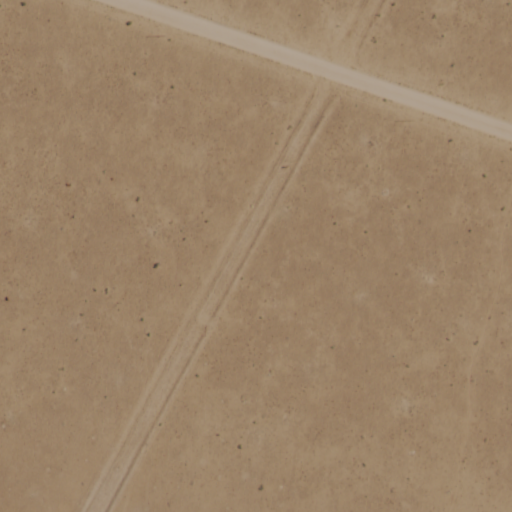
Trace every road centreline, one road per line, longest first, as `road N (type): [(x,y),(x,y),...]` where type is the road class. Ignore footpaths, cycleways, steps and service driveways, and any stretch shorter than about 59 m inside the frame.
road 1 (track): [(325,87),(96,511),(325,87)]
road 2 (residential): [(511,146),(80,0)]
